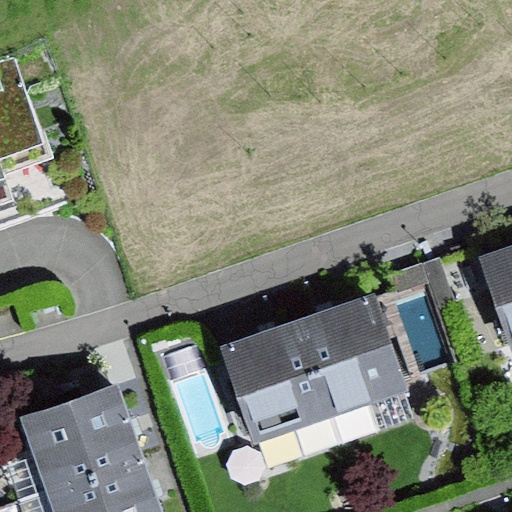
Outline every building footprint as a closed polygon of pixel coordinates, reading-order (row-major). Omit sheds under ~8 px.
[(0,227),(75,203),(24,47),(0,54),(0,227)] [(511,235),(480,246),(511,343),(511,235)] [(441,258),(423,264),(430,283),(441,313),(460,306),(441,258)] [(423,264),(384,279),(391,298),(430,283),(423,264)] [(373,288),(297,313),(341,446),(382,432),(369,393),(405,381),(373,288)] [(297,313),(223,339),(256,433),(295,420),(307,456),(341,446),(297,313)] [(120,377),(25,412),(39,450),(7,462),(20,500),(149,453),(120,377)] [(169,511),(149,453),(20,500),(24,511),(169,511)]
